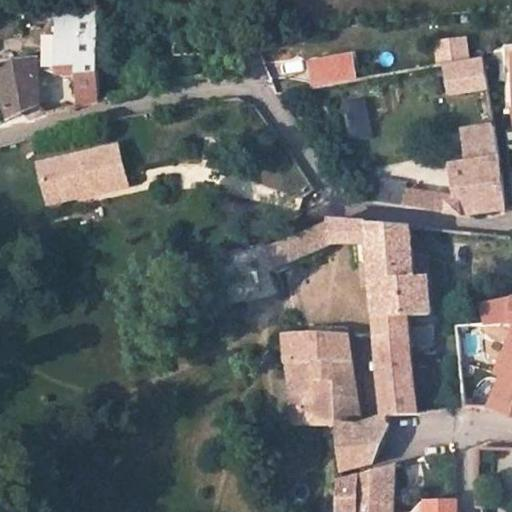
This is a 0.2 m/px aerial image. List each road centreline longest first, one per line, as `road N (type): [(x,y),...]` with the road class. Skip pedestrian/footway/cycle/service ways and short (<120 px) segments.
road 1 (residential): [(511,222),(346,208),(257,86)]
road 2 (residential): [(257,86),(156,100),(0,139)]
road 3 (residential): [(469,511),(469,428),(511,434)]
